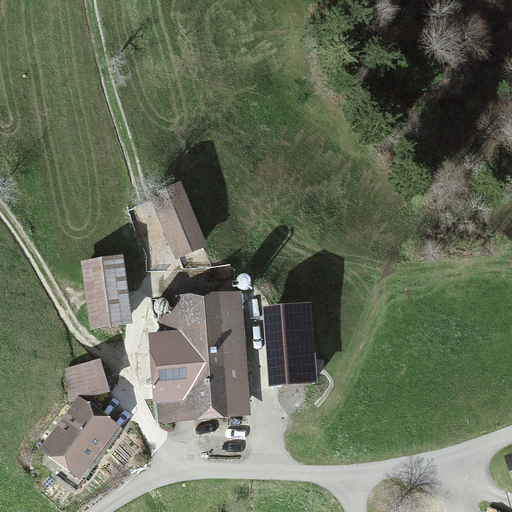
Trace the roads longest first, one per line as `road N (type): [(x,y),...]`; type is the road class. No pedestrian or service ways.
road 1 (track): [(179,473),(132,382),(132,340),(157,254),(91,0)]
road 2 (unclassified): [(98,511),(179,473),(347,472),(423,462)]
road 3 (track): [(0,206),(73,323),(90,342),(130,362)]
